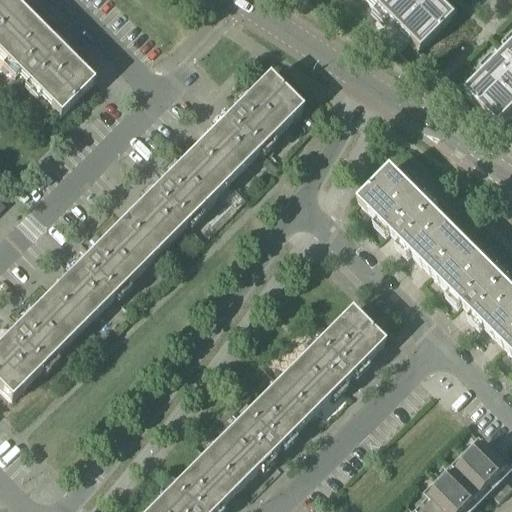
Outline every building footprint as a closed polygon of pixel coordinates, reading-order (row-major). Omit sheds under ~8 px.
[(0,0),(0,63),(58,122),(92,88),(3,0),(0,0)] [(358,0),(416,57),(449,24),(425,0),(358,0)] [(354,21),(364,31),(375,21),(364,11),(354,21)] [(499,133),(511,119),(511,52),(465,99),(499,133)] [(267,82),(194,154),(0,348),(0,396),(10,406),(300,116),(267,82)] [(357,208),(388,238),(511,362),(511,294),(391,174),(357,208)] [(219,511),(340,392),(382,350),(349,316),(152,511),(219,511)] [(308,323),(300,331),(311,342),(320,334),(308,323)] [(483,450),(469,464),(505,501),(511,494),(500,482),(508,474),(483,450)] [(469,464),(456,477),(480,502),(487,495),(498,507),(505,501),(469,464)] [(456,477),(442,491),(463,511),(476,511),(473,509),(480,502),(456,477)] [(463,511),(442,491),(429,504),(436,511),(463,511)]
